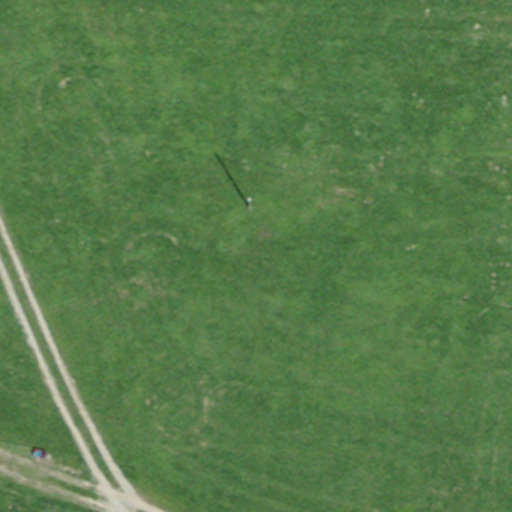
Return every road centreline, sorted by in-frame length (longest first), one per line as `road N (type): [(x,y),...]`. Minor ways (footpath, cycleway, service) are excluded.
road 1 (track): [(0,244),(96,460),(131,508)]
road 2 (track): [(0,460),(131,508)]
